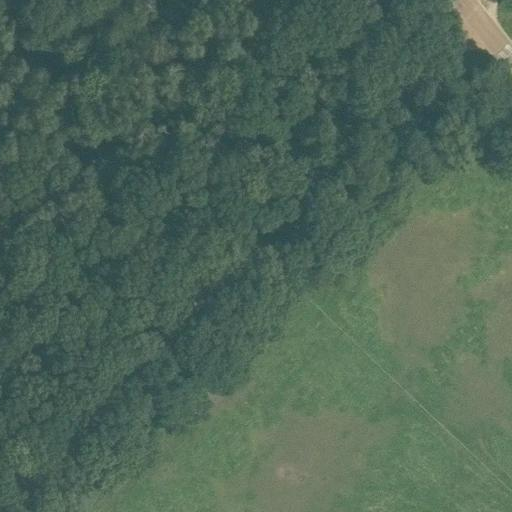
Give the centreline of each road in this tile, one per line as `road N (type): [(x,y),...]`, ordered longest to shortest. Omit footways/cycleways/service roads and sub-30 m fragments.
road 1 (unclassified): [(17,511),(475,20)]
road 2 (track): [(283,0),(233,150),(175,238)]
road 3 (track): [(175,238),(90,299),(0,315)]
